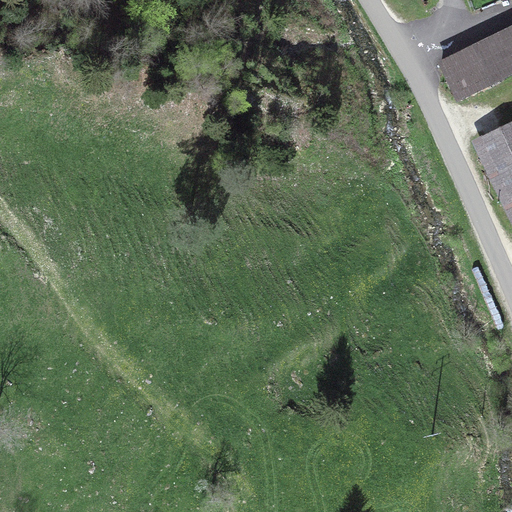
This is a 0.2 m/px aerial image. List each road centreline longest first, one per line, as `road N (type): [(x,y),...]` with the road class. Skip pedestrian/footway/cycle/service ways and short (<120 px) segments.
road 1 (track): [(0,212),(128,368),(226,470),(243,511)]
road 2 (tertiary): [(367,0),(511,292)]
